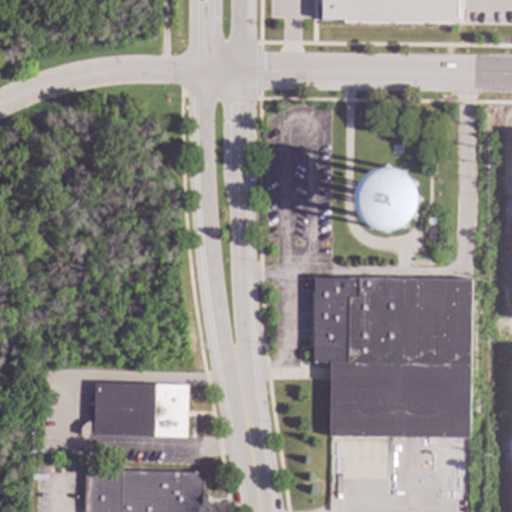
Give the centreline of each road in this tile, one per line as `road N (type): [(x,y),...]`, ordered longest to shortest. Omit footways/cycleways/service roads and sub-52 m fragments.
road 1 (tertiary): [(202,0),(203,240),(248,443)]
road 2 (tertiary): [(248,443),(236,233),(236,0)]
road 3 (residential): [(511,76),(202,71)]
road 4 (residential): [(202,71),(94,73),(0,104)]
